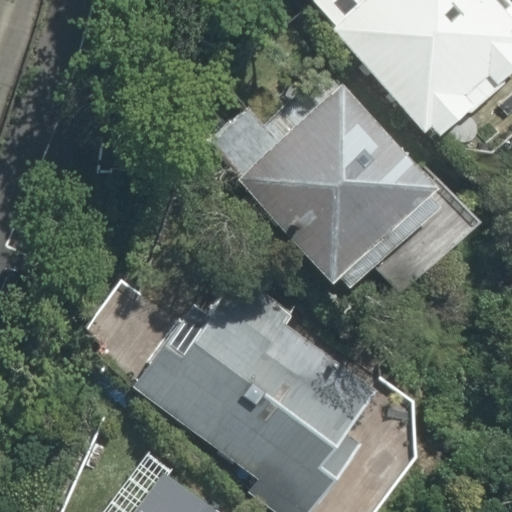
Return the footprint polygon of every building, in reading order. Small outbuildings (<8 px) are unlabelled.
[(511,38),(509,35),(511,32),(511,0),(315,0),(432,137),(511,68),(511,38)] [(467,224),(315,74),(202,189),(353,339),(467,224)] [(511,142),(511,87),(441,145),(468,179),(511,142)] [(207,278),(124,387),(286,511),(329,511),(397,423),(207,278)] [(245,511),(148,443),(99,511),(245,511)]
